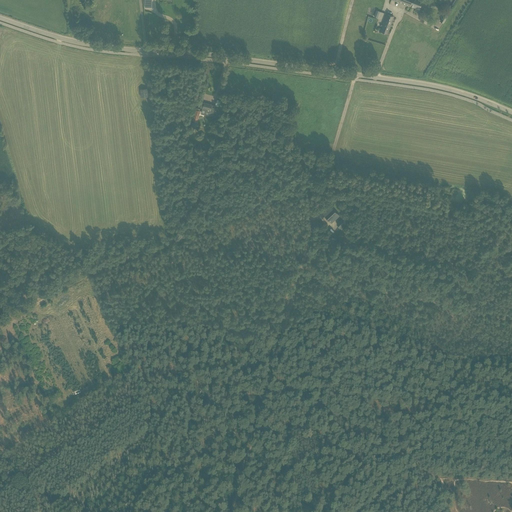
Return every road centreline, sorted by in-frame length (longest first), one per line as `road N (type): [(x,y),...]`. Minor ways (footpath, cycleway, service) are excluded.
road 1 (unclassified): [(511,114),(425,85),(93,46),(0,17)]
road 2 (track): [(0,333),(76,278),(326,178)]
